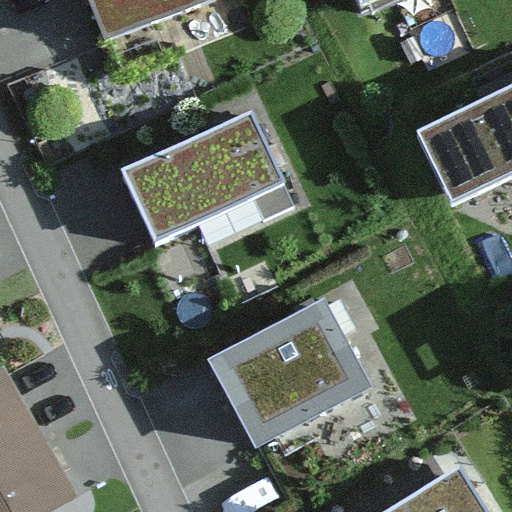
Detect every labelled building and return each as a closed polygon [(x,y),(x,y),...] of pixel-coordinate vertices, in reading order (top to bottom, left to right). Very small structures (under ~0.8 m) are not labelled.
[(267,0),(87,0),(118,87),(278,32),(267,0)] [(354,0),(364,22),(412,0),(354,0)] [(511,98),(424,141),(464,223),(511,199),(511,98)] [(279,126),(129,184),(169,287),(319,229),(279,126)] [(358,305),(215,366),(261,473),(404,412),(358,305)] [(0,397),(0,511),(52,511),(63,506),(0,397)] [(486,511),(478,496),(447,511),(486,511)]
